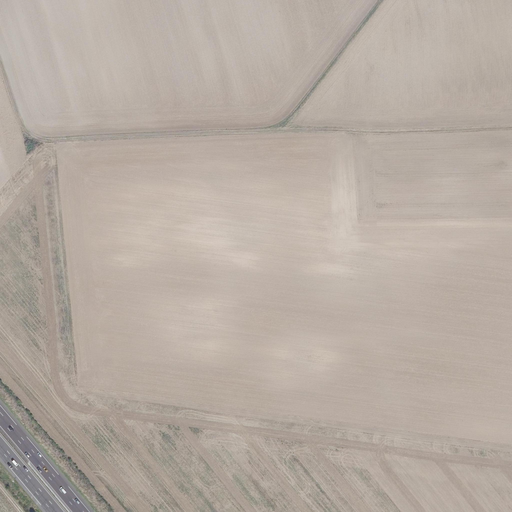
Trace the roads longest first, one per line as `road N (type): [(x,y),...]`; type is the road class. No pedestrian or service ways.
road 1 (track): [(0,41),(33,131),(287,119)]
road 2 (track): [(287,119),(511,110)]
road 3 (track): [(287,119),(378,0)]
road 4 (motorway): [(80,511),(0,416)]
